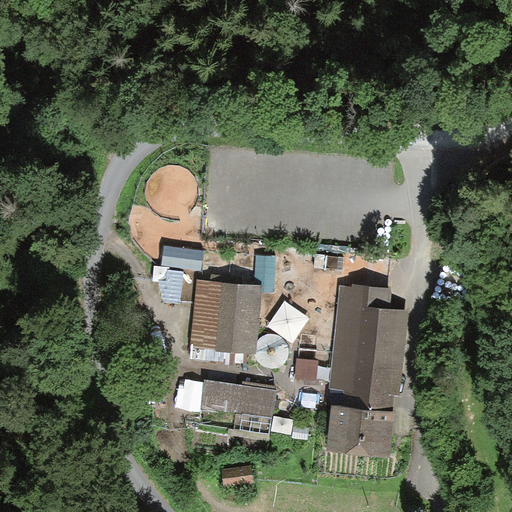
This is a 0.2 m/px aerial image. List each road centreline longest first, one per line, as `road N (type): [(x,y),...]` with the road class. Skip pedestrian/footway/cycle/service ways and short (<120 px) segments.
road 1 (residential): [(164,511),(108,438),(88,295),(104,193),(129,151),(157,133),(202,127),(420,139)]
road 2 (track): [(511,303),(475,256),(420,219)]
